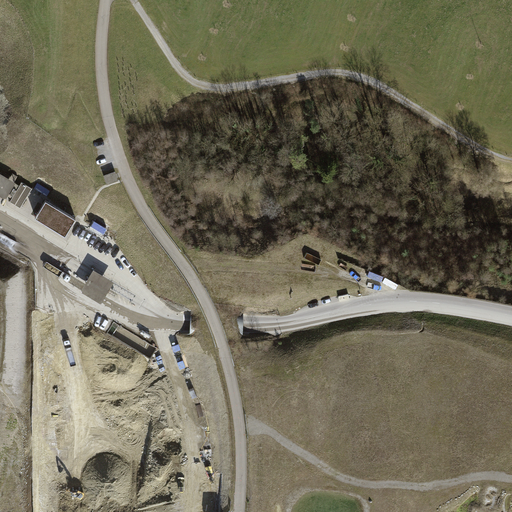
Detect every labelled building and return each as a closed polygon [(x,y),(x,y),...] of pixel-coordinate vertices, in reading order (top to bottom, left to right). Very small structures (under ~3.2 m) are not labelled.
[(118,169),(104,174),(107,183),(121,178),(118,169)] [(0,171),(0,194),(6,198),(16,181),(0,171)] [(22,181),(10,200),(20,206),(32,187),(22,181)] [(46,199),(35,216),(65,234),(75,217),(46,199)] [(93,268),(81,289),(102,301),(114,280),(93,268)]
